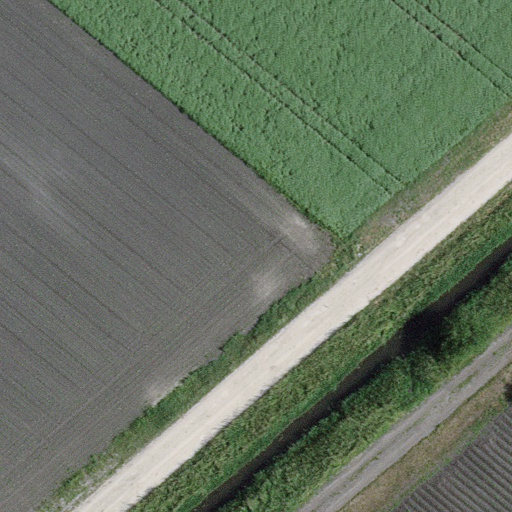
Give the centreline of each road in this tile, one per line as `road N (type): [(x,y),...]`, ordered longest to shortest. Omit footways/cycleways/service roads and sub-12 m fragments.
road 1 (track): [(511,136),(81,511)]
road 2 (track): [(511,366),(344,511)]
